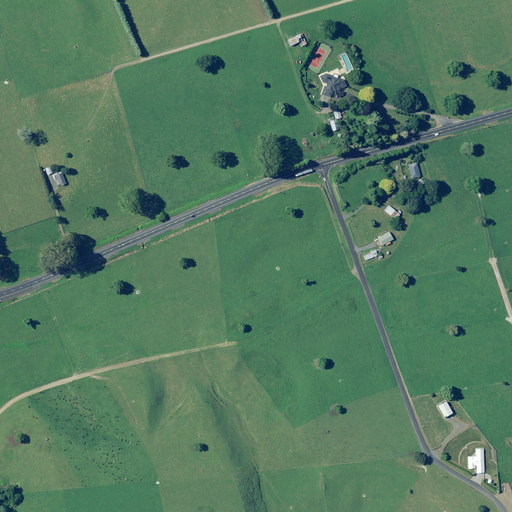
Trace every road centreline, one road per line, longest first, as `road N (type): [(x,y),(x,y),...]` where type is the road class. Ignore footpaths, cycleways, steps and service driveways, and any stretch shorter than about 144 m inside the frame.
road 1 (unclassified): [(320,165),(424,447),(504,511)]
road 2 (trunk): [(0,295),(320,165)]
road 3 (trunk): [(320,165),(511,111)]
